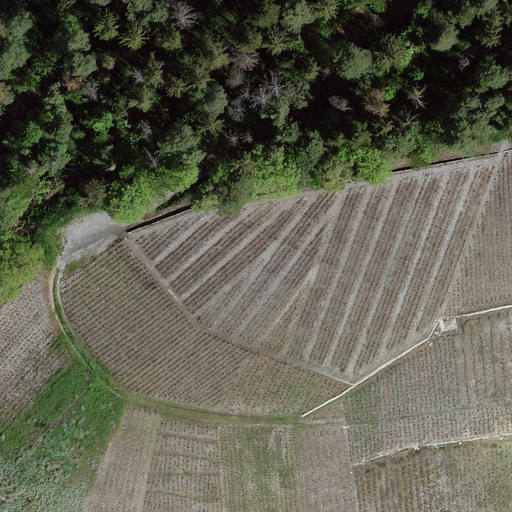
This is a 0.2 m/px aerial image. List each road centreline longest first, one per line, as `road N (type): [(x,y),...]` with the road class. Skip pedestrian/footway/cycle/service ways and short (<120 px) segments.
road 1 (track): [(394,0),(362,43),(279,119),(190,186),(93,236),(54,284),(68,334),(131,398),(225,420),(300,424)]
road 2 (track): [(382,0),(337,41),(298,62),(193,90),(86,92),(0,134)]
